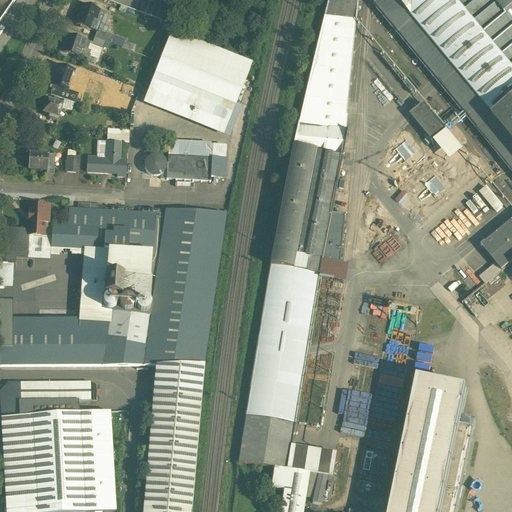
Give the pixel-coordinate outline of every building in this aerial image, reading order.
[(0,0),(0,23),(15,0),(0,0)] [(292,149),(270,267),(246,417),(294,425),(321,262),(339,266),(344,218),(331,216),(347,132),(345,131),(357,0),(328,0),(309,78),(298,126),(293,149),(292,149)] [(511,0),(376,0),(376,4),(374,6),(478,131),(494,118),(495,119),(511,105),(511,0)] [(149,3),(143,1),(139,12),(144,15),(149,3)] [(166,10),(149,3),(144,15),(162,21),(166,10)] [(99,12),(80,5),(77,15),(80,16),(76,25),(97,32),(99,24),(95,23),(99,12)] [(211,27),(203,26),(200,38),(217,42),(218,36),(209,33),(211,27)] [(108,36),(97,32),(94,39),(105,43),(108,36)] [(252,65),(172,33),(147,96),(227,126),(252,65)] [(90,43),(70,36),(64,53),(79,58),(82,49),(87,51),(88,51),(90,43)] [(105,43),(94,39),(92,45),(103,49),(105,43)] [(87,51),(82,49),(79,58),(87,61),(90,51),(88,51),(87,51)] [(73,73),(59,68),(52,86),(53,87),(67,92),(67,91),(73,73)] [(90,72),(80,69),(78,76),(88,79),(90,72)] [(67,92),(53,87),(50,96),(75,104),(79,95),(67,91),(67,92)] [(227,126),(147,96),(144,104),(224,135),(227,126)] [(62,106),(47,101),(43,114),(51,117),(58,119),(62,106)] [(464,152),(424,105),(410,116),(450,163),(464,152)] [(511,105),(495,119),(494,118),(478,131),(511,171),(511,105)] [(129,132),(107,131),(107,143),(120,144),(128,145),(129,132)] [(96,159),(88,159),(87,173),(107,175),(108,173),(118,174),(117,178),(125,178),(126,163),(119,163),(120,144),(107,143),(105,161),(96,161),(96,159)] [(224,150),(169,146),(169,156),(194,157),(212,159),(223,159),(224,150)] [(49,156),(30,155),(29,171),(46,173),(47,173),(48,165),(49,156)] [(165,171),(166,167),(165,163),(163,159),(159,157),(155,156),(151,157),(148,159),(145,163),(145,167),(146,171),(148,174),(151,177),(155,177),(159,176),(163,174),(165,171)] [(169,156),(168,156),(167,164),(167,172),(166,180),(166,181),(193,182),(194,157),(169,156)] [(212,159),(194,157),(193,182),(210,183),(211,178),(212,159)] [(80,159),(67,158),(66,173),(79,174),(80,159)] [(226,160),(212,159),(211,178),(222,179),(226,160)] [(501,177),(506,184),(505,185),(511,194),(511,193),(511,176),(509,172),(501,177)] [(489,186),(481,192),(498,214),(506,207),(489,186)] [(50,208),(30,207),(28,231),(29,231),(28,236),(44,237),(45,225),(48,225),(50,208)] [(165,215),(69,210),(67,228),(129,232),(128,252),(139,253),(138,278),(126,277),(122,277),(121,298),(112,297),(107,330),(101,367),(156,367),(203,367),(225,215),(165,211),(165,215)] [(511,223),(482,248),(502,272),(511,263),(511,223)] [(48,225),(45,225),(44,237),(52,238),(52,228),(53,225),(48,225)] [(67,228),(52,228),(52,238),(51,254),(59,254),(59,249),(106,252),(128,253),(128,252),(129,232),(67,228)] [(28,231),(0,229),(0,234),(0,265),(5,265),(8,263),(9,252),(14,252),(28,253),(28,236),(29,231),(28,231)] [(44,237),(28,236),(28,253),(51,254),(52,238),(44,237)] [(8,263),(5,265),(0,265),(0,288),(11,289),(14,252),(9,252),(8,263)] [(128,253),(106,252),(105,276),(122,277),(126,277),(128,253)] [(139,253),(128,252),(128,253),(126,277),(138,278),(139,253)] [(122,277),(105,276),(104,297),(112,297),(121,298),(122,277)] [(59,302),(60,297),(59,293),(56,290),(53,287),(48,286),(44,287),(41,290),(38,293),(38,298),(38,302),(41,305),(45,308),(49,308),(53,308),(56,305),(59,302)] [(80,302),(81,298),(80,294),(78,291),(75,288),(71,288),(67,289),(63,291),(61,294),(61,298),(61,302),(64,305),(67,307),(71,308),(75,307),(78,305),(80,302)] [(7,302),(0,302),(0,346),(9,347),(8,322),(7,302)] [(107,330),(12,331),(8,331),(9,347),(0,346),(0,367),(101,367),(107,330)] [(203,367),(156,367),(152,403),(153,403),(144,511),(189,511),(199,407),(203,367)] [(90,383),(8,384),(0,391),(0,398),(1,419),(21,418),(32,417),(79,415),(77,403),(90,403),(90,383)] [(418,383),(391,511),(441,511),(460,425),(467,392),(418,383)] [(116,511),(111,413),(79,415),(84,511),(116,511)] [(84,511),(79,415),(32,417),(37,511),(84,511)] [(1,419),(6,511),(37,511),(32,417),(1,419)] [(246,417),(238,463),(275,469),(287,471),(291,447),(294,425),(246,417)] [(460,425),(441,511),(456,511),(474,428),(460,425)] [(336,454),(291,447),(287,471),(288,471),(309,474),(309,473),(310,473),(332,477),(336,454)] [(287,471),(275,469),(271,489),(284,491),(288,471),(287,471)] [(309,474),(288,471),(284,491),(280,511),(303,511),(305,504),(306,498),(310,473),(309,473),(309,474)] [(332,477),(310,473),(306,498),(322,501),(331,502),(335,477),(332,477)]
